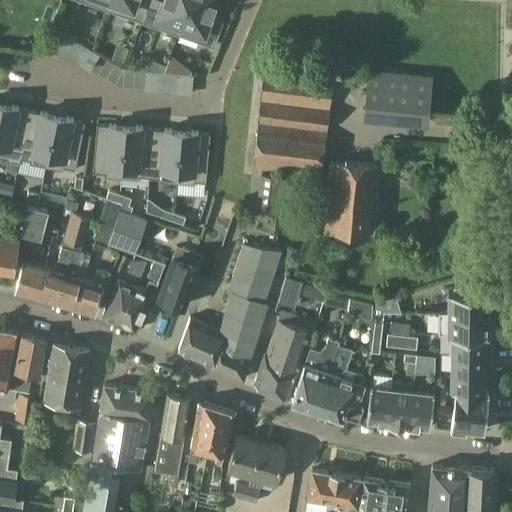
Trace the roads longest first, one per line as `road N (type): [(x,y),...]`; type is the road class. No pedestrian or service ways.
road 1 (residential): [(511,457),(306,422),(75,324),(0,310)]
road 2 (residential): [(245,0),(208,103),(138,106),(30,77)]
